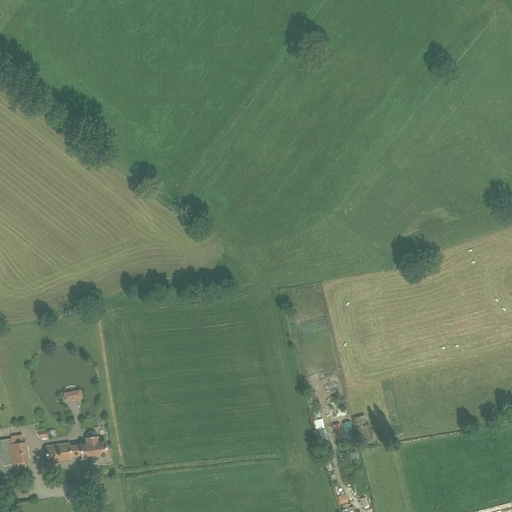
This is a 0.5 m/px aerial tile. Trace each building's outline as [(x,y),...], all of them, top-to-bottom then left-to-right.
[(62,393),(64,402),(82,398),(80,389),(62,393)] [(365,416),(355,417),(357,441),(367,440),(365,416)] [(311,421),(317,444),(327,442),(322,418),(311,421)] [(339,424),(332,425),(334,432),(341,430),(339,424)] [(46,431),(39,432),(39,438),(40,438),(40,440),(42,440),(42,438),(46,438),(46,439),(47,439),(46,431)] [(27,442),(23,442),(22,435),(11,436),(11,439),(0,440),(0,458),(3,466),(12,465),(15,467),(16,471),(27,470),(26,461),(29,461),(27,442)] [(91,459),(91,461),(99,460),(99,458),(108,457),(106,441),(99,442),(98,437),(85,438),(86,443),(80,444),(82,460),(91,459)] [(72,458),(70,445),(46,448),(48,462),(72,458)] [(343,495),(337,497),(340,505),(346,503),(343,495)]
